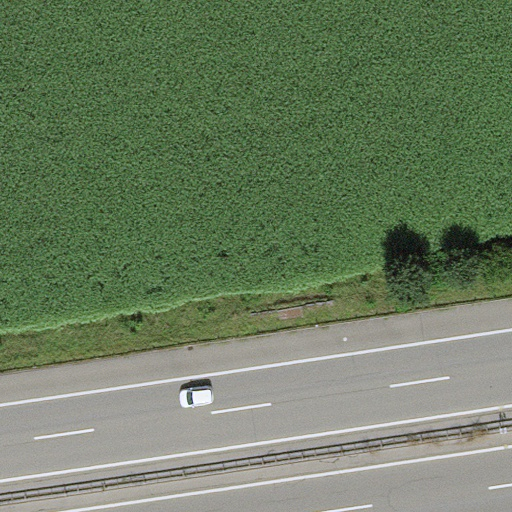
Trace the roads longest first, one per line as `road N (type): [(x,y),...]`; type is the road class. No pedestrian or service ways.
road 1 (motorway): [(511,366),(0,440)]
road 2 (motorway): [(329,511),(511,484)]
